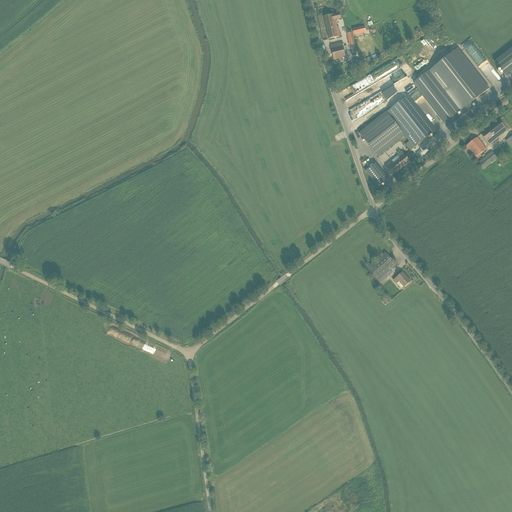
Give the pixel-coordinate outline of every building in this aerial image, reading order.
[(324,17),(329,40),(341,37),(337,20),(341,19),(340,14),(324,17)] [(335,61),(347,60),(346,45),(333,46),(335,61)] [(461,50),(431,73),(464,118),(476,109),(473,105),(492,91),(461,50)] [(370,89),(345,103),(350,113),(375,99),(370,89)] [(421,90),(360,132),(379,159),(407,139),(410,143),(408,145),(412,152),(438,133),(417,103),(426,97),(421,90)] [(489,145),(506,131),(498,121),(480,135),(489,145)] [(489,151),(480,139),(467,148),(476,160),(489,151)] [(393,176),(410,163),(402,153),(385,166),(393,176)] [(485,170),(499,161),(495,153),(480,163),(485,170)] [(380,188),(390,181),(378,164),(368,172),(380,188)] [(390,251),(373,268),(386,281),(404,264),(390,251)] [(402,289),(411,281),(403,271),(393,279),(402,289)]
